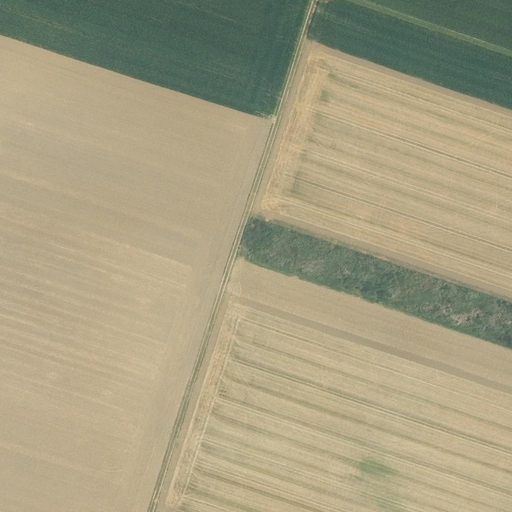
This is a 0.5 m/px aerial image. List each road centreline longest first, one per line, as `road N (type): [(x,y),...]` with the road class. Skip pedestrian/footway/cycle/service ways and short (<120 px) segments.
road 1 (track): [(316,0),(151,511)]
road 2 (track): [(337,0),(511,58)]
